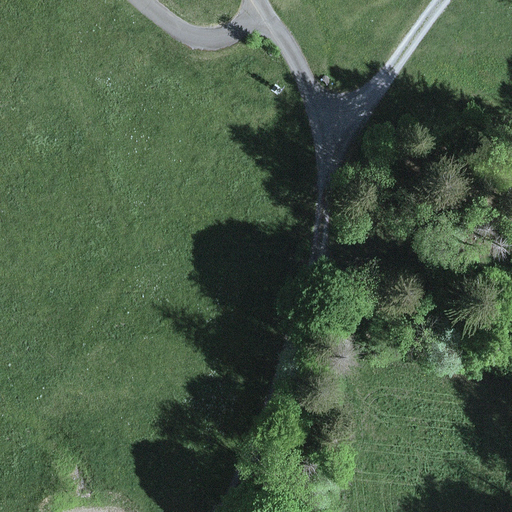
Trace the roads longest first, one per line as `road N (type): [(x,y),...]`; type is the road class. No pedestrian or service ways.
road 1 (track): [(261,0),(305,59),(328,123),(323,224),(304,313),(223,511)]
road 2 (track): [(328,123),(394,75),(446,0)]
road 3 (track): [(158,0),(193,32),(226,34),(271,18)]
